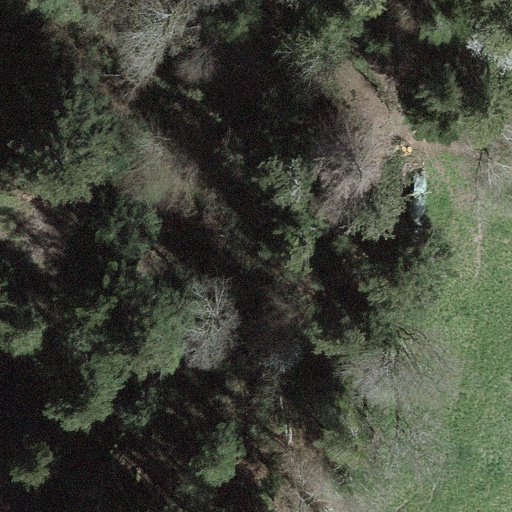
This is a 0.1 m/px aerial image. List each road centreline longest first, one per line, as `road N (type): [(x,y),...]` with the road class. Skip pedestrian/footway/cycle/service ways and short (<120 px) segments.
road 1 (track): [(511,160),(453,147),(413,126),(379,86),(332,0)]
road 2 (track): [(274,0),(383,127),(453,147)]
